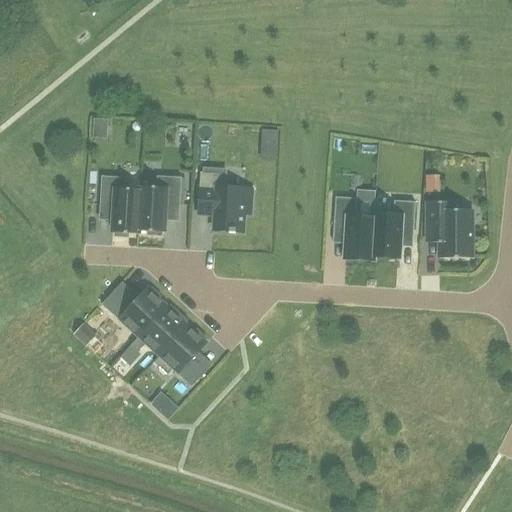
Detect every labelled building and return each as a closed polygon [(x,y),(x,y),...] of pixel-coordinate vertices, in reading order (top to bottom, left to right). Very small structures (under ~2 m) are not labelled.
[(279,130),(265,130),(264,142),(278,143),(279,130)] [(250,214),(251,189),(225,188),(217,187),(218,174),(202,173),(200,173),(197,212),(214,212),(213,231),(228,232),(228,233),(234,234),(234,232),(238,232),(241,233),(242,213),(250,214)] [(440,174),(426,174),(426,192),(440,192),(440,174)] [(179,206),(181,178),(156,176),(155,188),(140,187),(140,190),(138,231),(147,232),(146,236),(161,236),(161,233),(164,233),(165,205),(179,206)] [(128,234),(138,235),(138,231),(140,190),(125,190),(126,178),(101,177),(99,205),(113,206),(111,233),(113,233),(113,237),(128,238),(128,234)] [(372,258),(374,214),(373,214),(355,213),(356,199),(335,198),(333,231),(347,232),(345,260),(372,262),(372,258)] [(374,214),(372,258),(397,259),(399,235),(413,235),(415,203),(393,202),(393,210),(373,208),(373,214),(374,214)] [(438,259),(471,259),(471,211),(452,211),(452,203),(426,203),(426,233),(438,233),(438,259)] [(138,339),(166,307),(158,300),(161,297),(151,288),(148,291),(146,289),(136,301),(117,287),(100,305),(119,322),(120,321),(138,339)] [(158,357),(186,326),(177,317),(180,314),(170,305),(167,308),(166,307),(138,339),(132,346),(138,352),(144,344),(158,357)] [(483,334),(500,332),(499,323),(482,325),(483,334)] [(82,326),(73,335),(85,345),(93,336),(82,326)] [(194,334),(186,326),(158,357),(178,376),(179,374),(192,386),(202,375),(193,367),(200,359),(196,355),(206,345),(204,343),(207,340),(197,331),(194,334)] [(168,421),(179,408),(174,404),(163,416),(168,421)]
